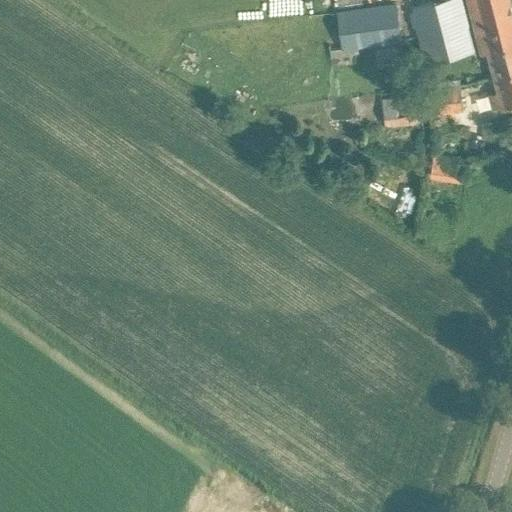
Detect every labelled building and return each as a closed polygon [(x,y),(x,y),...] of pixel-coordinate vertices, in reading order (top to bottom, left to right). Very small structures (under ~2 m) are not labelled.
[(472,51),(458,0),(435,0),(414,5),(429,61),(472,51)] [(489,51),(496,80),(497,80),(511,75),(511,10),(509,0),(468,0),(482,53),(489,51)] [(337,11),(341,49),(382,42),(402,39),(397,3),(377,6),(337,11)] [(376,45),(377,67),(401,66),(400,44),(376,45)] [(511,75),(497,80),(496,80),(499,90),(490,92),(494,107),(511,102),(511,75)] [(432,86),(435,112),(462,109),(460,83),(432,86)] [(381,92),(386,125),(422,121),(417,87),(381,92)] [(430,174),(446,176),(466,180),(469,159),(434,154),(430,174)]
